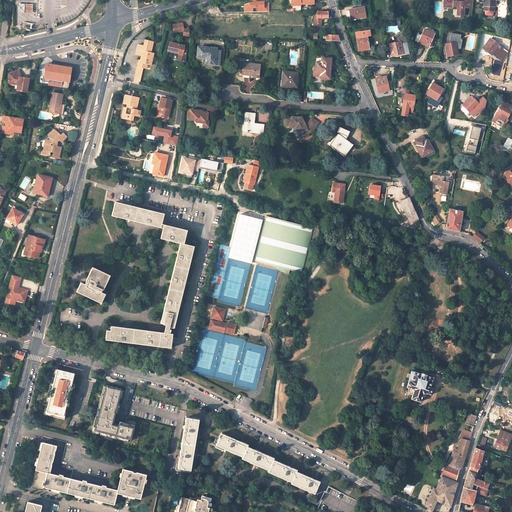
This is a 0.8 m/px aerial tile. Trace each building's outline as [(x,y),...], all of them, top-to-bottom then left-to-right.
[(461,0),(462,2),(456,2),(454,2),(452,3),(452,1),(451,0),(442,0),(443,5),(446,5),(446,8),(451,8),(452,7),(456,7),(455,15),(463,15),(463,7),(469,8),(469,0),(461,0)] [(482,0),(482,7),(482,11),(494,11),(495,1),(504,1),(504,0),(482,0)] [(269,11),(269,2),(264,2),(264,1),(254,1),(244,4),(244,11),(253,11),(253,7),(258,7),(258,11),(269,11)] [(300,1),(289,1),(289,11),(300,11),(300,4),(300,1)] [(25,4),(18,3),(17,11),(24,12),(32,13),(33,4),(25,4)] [(365,19),(364,9),(346,11),(347,21),(365,19)] [(183,34),(189,34),(189,29),(184,28),(184,21),(174,23),(173,31),(183,29),(183,34)] [(424,30),(419,43),(429,47),(434,33),(424,30)] [(356,33),(359,51),(369,49),(367,37),(370,36),(369,31),(356,33)] [(461,36),(451,34),(449,45),(446,45),(448,57),(458,55),(457,50),(456,45),(459,45),(461,39),(461,36)] [(406,43),(404,35),(400,36),(399,37),(398,39),(399,40),(397,40),(398,43),(389,45),(392,56),(402,54),(400,44),(403,43),(406,43)] [(141,55),(140,59),(139,59),(137,66),(145,67),(146,61),(149,62),(151,62),(153,55),(151,55),(152,50),(154,40),(146,39),(145,45),(138,43),(137,49),(140,49),(139,54),(141,55)] [(492,55),(499,46),(490,39),(483,49),(492,55)] [(168,50),(178,52),(177,60),(183,61),(185,48),(180,47),(180,46),(183,45),(170,42),(168,50)] [(400,44),(402,54),(403,56),(409,54),(406,43),(403,43),(400,44)] [(197,46),(197,52),(196,56),(204,57),(204,63),(210,63),(210,61),(214,62),(213,65),(218,65),(219,50),(215,50),(215,48),(197,46)] [(64,54),(63,62),(81,64),(82,56),(64,54)] [(320,75),(320,77),(320,78),(329,79),(331,58),(322,58),(321,63),(316,63),(315,72),(315,73),(316,74),(317,75),(320,75)] [(258,76),(259,64),(242,63),(241,74),(252,75),(252,76),(258,76)] [(61,66),(52,65),(50,77),(70,80),(72,68),(61,66)] [(143,77),(145,67),(137,66),(135,75),(143,77)] [(22,79),(22,77),(19,70),(10,73),(9,80),(13,80),(16,84),(18,84),(18,90),(28,92),(30,78),(24,77),(24,79),(22,79)] [(295,86),(295,83),(295,78),(297,78),(298,72),(281,71),(281,85),(295,86)] [(134,82),(141,84),(143,77),(135,75),(134,82)] [(386,76),(375,79),(379,93),(389,90),(386,76)] [(443,89),(433,83),(426,94),(436,100),(443,89)] [(410,95),(410,88),(395,88),(395,96),(404,96),(400,115),(407,116),(407,112),(412,112),(415,95),(410,95)] [(53,92),(50,110),(59,111),(62,112),(64,104),(62,104),(64,93),(53,92)] [(127,103),(126,107),(125,107),(123,112),(125,112),(124,118),(132,119),(133,114),(138,115),(139,109),(134,108),(135,106),(136,106),(138,96),(125,94),(123,102),(127,103)] [(159,105),(157,115),(167,117),(171,99),(160,96),(158,105),(159,105)] [(471,97),(463,105),(473,116),(477,112),(479,114),(483,111),(485,100),(482,98),(479,101),(477,98),(475,100),(471,97)] [(503,127),(506,120),(505,119),(511,107),(511,106),(503,101),(492,121),(503,127)] [(200,109),(190,108),(187,110),(187,118),(193,118),(195,121),(202,121),(202,125),(206,125),(207,119),(206,119),(207,112),(202,111),(200,109)] [(253,129),(263,130),(264,124),(254,123),(255,113),(245,112),(243,130),(253,131),(253,129)] [(9,117),(8,124),(6,124),(6,127),(3,127),(2,133),(11,135),(15,132),(22,133),(24,121),(13,119),(12,117),(9,117)] [(301,118),(290,117),(287,117),(286,125),(291,126),(290,127),(294,127),(300,138),(308,134),(307,132),(313,131),(318,122),(311,117),(304,125),(301,118)] [(338,135),(337,134),(330,143),(328,146),(343,156),(349,148),(353,151),(358,150),(357,143),(352,143),(352,146),(351,145),(345,140),(346,137),(349,132),(338,127),(336,132),(339,134),(338,135)] [(52,128),(47,134),(49,136),(48,138),(47,140),(46,140),(44,147),(42,147),(41,153),(49,154),(49,151),(52,152),(51,156),(57,157),(59,147),(55,146),(55,142),(58,139),(61,142),(66,136),(62,132),(60,134),(52,128)] [(425,141),(423,136),(414,141),(416,146),(415,147),(421,158),(433,151),(427,140),(425,141)] [(153,173),(162,175),(167,154),(153,151),(151,162),(153,162),(155,163),(153,173)] [(199,166),(200,160),(195,159),(195,160),(182,157),(179,172),(192,174),(193,170),(198,171),(198,168),(199,166)] [(221,173),(223,163),(201,158),(200,160),(199,166),(216,170),(215,172),(221,173)] [(248,174),(246,183),(245,189),(253,191),(254,185),(255,185),(260,162),(255,160),(254,166),(247,164),(245,174),(248,174)] [(511,183),(506,175),(510,172),(508,170),(504,173),(503,178),(511,190),(511,183)] [(52,179),(38,175),(33,193),(48,197),(52,179)] [(433,184),(431,184),(430,188),(433,188),(438,189),(438,193),(441,193),(445,194),(447,182),(443,181),(443,177),(434,175),(433,184)] [(334,201),(343,202),(345,184),(333,183),(332,190),(335,191),(334,201)] [(139,195),(137,205),(187,216),(191,196),(141,185),(139,195)] [(374,197),(374,201),(378,201),(380,186),(369,185),(368,196),(374,197)] [(410,223),(417,219),(408,198),(404,200),(403,199),(400,200),(401,201),(396,203),(397,205),(396,206),(397,208),(398,208),(399,209),(403,207),(410,223)] [(158,227),(162,214),(115,203),(112,216),(125,219),(148,225),(158,227)] [(24,214),(13,208),(7,218),(18,224),(24,214)] [(463,212),(450,209),(446,229),(459,232),(463,212)] [(309,227),(265,215),(254,260),(281,267),(280,271),(286,273),(287,268),(298,271),(309,227)] [(161,225),(160,228),(158,238),(170,241),(177,243),(181,244),(184,230),(161,225)] [(485,238),(477,231),(472,237),(480,243),(485,238)] [(29,235),(26,251),(29,251),(29,256),(38,257),(40,251),(39,251),(40,246),(42,246),(44,246),(45,239),(35,237),(35,236),(29,235)] [(104,249),(105,242),(94,240),(93,247),(104,249)] [(191,246),(181,244),(177,243),(174,256),(168,279),(162,304),(158,322),(160,323),(160,325),(163,325),(161,333),(167,333),(168,329),(167,328),(167,327),(172,327),(191,246)] [(85,284),(81,282),(77,291),(90,298),(101,303),(105,294),(101,292),(102,289),(103,289),(109,276),(93,267),(86,281),(87,281),(85,284)] [(18,287),(17,287),(18,284),(19,284),(21,277),(13,276),(6,302),(15,304),(16,299),(24,301),(27,290),(18,287)] [(216,318),(218,308),(211,306),(209,316),(216,318)] [(222,331),(222,330),(232,333),(234,323),(224,321),(224,322),(215,320),(215,321),(208,320),(206,327),(222,331)] [(167,333),(161,333),(110,326),(109,330),(106,329),(105,339),(120,341),(146,345),(168,348),(169,342),(170,334),(167,333)] [(12,349),(11,354),(21,358),(20,359),(22,360),(25,353),(12,349)] [(71,386),(74,373),(61,370),(60,373),(56,372),(53,386),(52,386),(50,395),(51,396),(47,412),(54,413),(53,416),(64,419),(66,411),(64,411),(67,402),(68,403),(69,398),(68,398),(69,392),(71,392),(72,387),(71,386)] [(421,371),(421,373),(414,370),(411,380),(409,379),(406,386),(412,388),(413,391),(410,398),(419,401),(421,395),(425,393),(430,394),(432,388),(429,387),(433,377),(427,375),(427,374),(421,371)] [(119,391),(120,389),(105,386),(105,387),(102,401),(99,400),(97,409),(99,410),(95,427),(94,431),(100,433),(115,437),(116,436),(119,437),(119,438),(127,440),(130,441),(132,433),(130,432),(131,425),(125,424),(119,422),(118,427),(110,425),(113,413),(114,409),(117,410),(118,408),(118,405),(116,404),(117,399),(120,400),(121,395),(118,394),(119,391)] [(472,426),(476,416),(470,413),(465,423),(471,426),(468,440),(462,437),(459,448),(467,452),(474,427),(472,426)] [(191,472),(199,421),(199,420),(186,418),(184,431),(180,456),(178,470),(191,472)] [(505,451),(511,435),(501,431),(494,447),(505,451)] [(115,437),(100,433),(99,435),(127,442),(127,440),(119,438),(119,437),(116,436),(115,437)] [(291,482),(290,484),(314,494),(319,481),(311,478),(296,472),(296,470),(293,469),(286,466),(272,460),(273,459),(259,453),(246,447),(246,445),(231,438),(220,433),(219,435),(218,435),(217,437),(218,437),(215,445),(241,457),(240,459),(267,470),(267,472),(291,482)] [(87,480),(83,479),(82,481),(63,476),(63,474),(59,473),(59,475),(49,472),(56,445),(42,441),(32,485),(43,488),(44,485),(114,503),(117,491),(141,497),(146,473),(137,471),(137,472),(133,471),(133,470),(123,468),(118,490),(106,487),(106,485),(102,484),(102,486),(87,482),(87,480)] [(455,446),(453,451),(465,457),(467,452),(459,448),(455,446)] [(489,483),(474,478),(483,451),(483,450),(476,448),(468,471),(465,479),(465,480),(487,488),(489,483)] [(453,451),(448,461),(461,468),(462,469),(465,457),(453,451)] [(444,469),(441,475),(458,483),(456,480),(458,475),(458,474),(460,469),(461,468),(448,461),(444,469)] [(441,475),(435,486),(432,485),(423,503),(426,504),(425,507),(427,508),(426,510),(430,511),(431,511),(437,500),(450,506),(458,483),(441,475)] [(476,492),(486,496),(488,489),(465,480),(463,490),(460,501),(472,505),(476,492)] [(317,509),(325,511),(356,511),(358,509),(356,507),(358,502),(337,491),(327,486),(317,509)] [(205,499),(207,500),(208,501),(208,503),(207,507),(210,507),(212,498),(202,495),(201,498),(205,499)] [(210,507),(207,507),(208,503),(208,501),(207,500),(205,499),(201,498),(201,500),(190,497),(190,498),(183,496),(181,504),(180,509),(182,511),(216,511),(213,510),(213,509),(210,507)] [(39,511),(42,504),(28,501),(24,511),(39,511)] [(57,511),(59,503),(53,502),(50,511),(57,511)]
